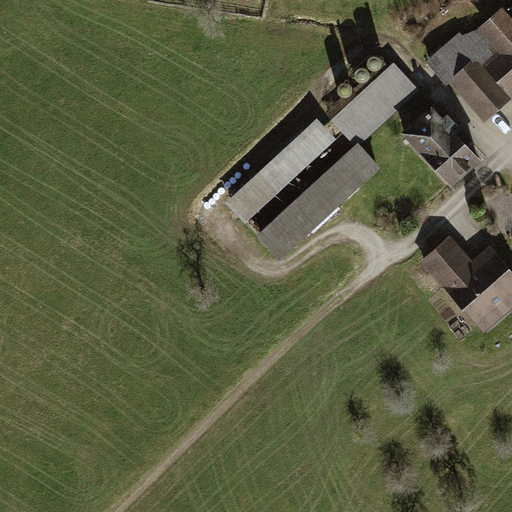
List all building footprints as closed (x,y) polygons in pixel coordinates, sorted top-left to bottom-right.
[(455,35),(422,64),(442,88),(447,83),(481,121),(507,99),(511,103),(511,4),(504,11),(499,7),(474,29),(455,35)] [(355,145),(256,236),(280,262),(381,168),(360,145),(418,91),(392,63),(331,119),(355,145)] [(431,100),(395,134),(447,191),(479,161),(458,140),(466,135),(431,100)] [(317,119),(225,202),(246,225),(337,141),(317,119)] [(449,235),(419,261),(482,335),(511,305),(511,273),(488,246),(470,260),(449,235)]
